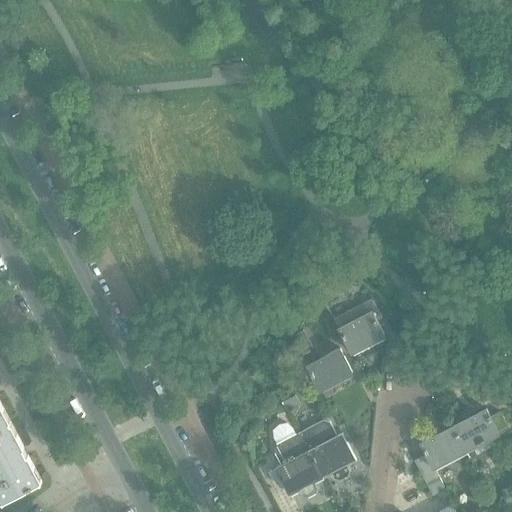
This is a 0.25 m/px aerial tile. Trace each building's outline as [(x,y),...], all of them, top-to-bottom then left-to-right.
[(329,280),(325,272),(315,277),(319,285),(329,280)] [(384,334),(377,321),(381,318),(372,299),(334,319),(339,328),(338,328),(351,352),(384,334)] [(312,348),(303,330),(294,335),(298,343),(295,344),(300,354),(312,348)] [(352,372),(349,365),(340,348),(306,366),(319,389),(352,372)] [(490,387),(491,374),(454,371),(453,383),(490,387)] [(300,404),(296,396),(283,402),(288,411),(300,404)] [(0,426),(10,421),(0,401),(0,426)] [(508,427),(504,420),(500,411),(490,416),(486,409),(471,417),(468,412),(462,416),(465,420),(454,426),(466,449),(508,427)] [(356,460),(342,434),(337,436),(330,422),(324,420),(299,433),(309,451),(323,478),(332,473),(335,477),(340,479),(347,475),(349,470),(346,465),(356,460)] [(42,481),(10,421),(0,426),(0,495),(3,502),(5,501),(4,500),(40,481),(41,482),(42,481)] [(323,478),(309,451),(299,433),(296,434),(293,428),(286,423),(278,424),(273,430),(274,438),(277,444),(275,452),(282,465),(276,468),(288,491),(289,491),(291,494),(300,490),(302,494),(307,496),(315,492),(316,487),(314,482),(323,478)] [(433,466),(466,449),(454,426),(445,431),(442,432),(440,427),(432,431),(434,436),(420,443),(426,455),(415,461),(433,495),(445,489),(433,466)] [(511,437),(503,442),(509,452),(511,458),(511,437)]
